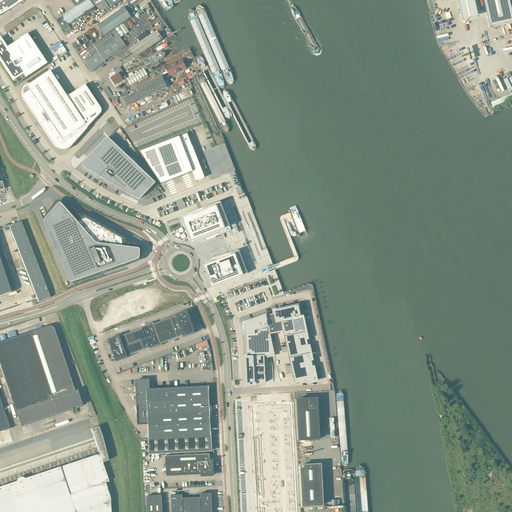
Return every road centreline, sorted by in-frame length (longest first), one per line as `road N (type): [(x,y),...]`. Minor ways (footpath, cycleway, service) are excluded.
road 1 (secondary): [(234,511),(225,348),(211,307)]
road 2 (unclassified): [(37,0),(111,110)]
road 3 (unclassified): [(230,175),(236,192),(163,220),(141,209)]
